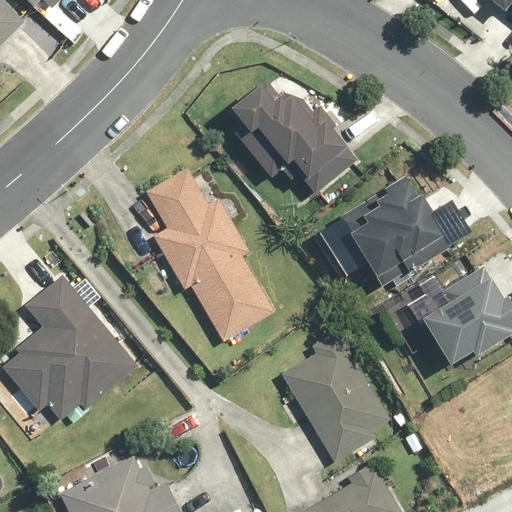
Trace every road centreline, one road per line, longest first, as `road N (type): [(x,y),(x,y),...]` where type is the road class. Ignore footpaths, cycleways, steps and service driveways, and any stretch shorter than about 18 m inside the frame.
road 1 (residential): [(292,0),(433,96),(511,163)]
road 2 (residential): [(0,192),(79,120),(180,0)]
